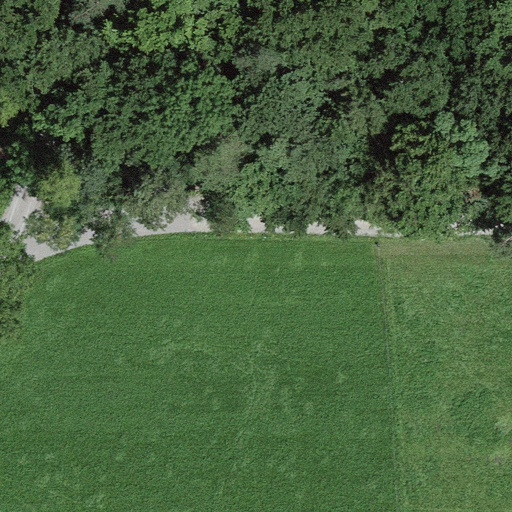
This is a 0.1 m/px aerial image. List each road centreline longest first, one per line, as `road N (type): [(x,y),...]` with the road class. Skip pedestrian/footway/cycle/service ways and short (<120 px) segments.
road 1 (track): [(511,214),(121,225),(16,249),(0,262)]
road 2 (track): [(16,249),(61,76),(67,0)]
